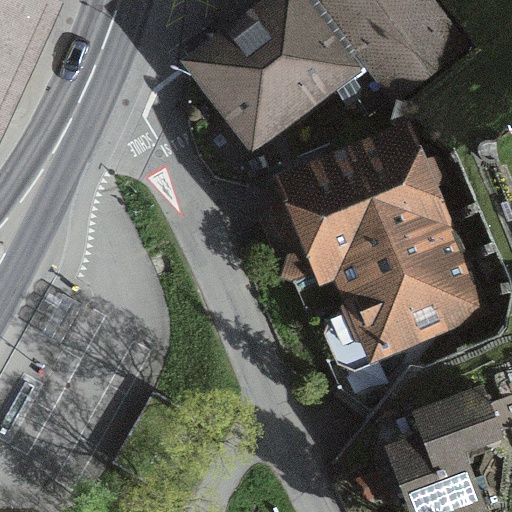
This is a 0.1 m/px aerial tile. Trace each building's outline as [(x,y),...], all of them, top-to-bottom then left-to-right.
[(13,0),(0,0),(0,103),(41,13),(13,0)] [(462,45),(427,0),(298,0),(189,80),(187,102),(190,130),(199,156),(215,178),(248,187),(251,177),(367,116),(462,45)] [(277,192),(272,234),(338,388),(371,412),(449,319),(447,314),(480,299),(443,217),(421,227),(411,204),(392,197),(388,187),(397,169),(387,146),(277,192)] [(427,437),(391,451),(414,511),(436,511),(444,509),(445,511),(465,511),(462,502),(477,497),(462,459),(501,443),(482,393),(420,417),(427,437)] [(184,413),(155,396),(117,462),(146,479),(184,413)]
